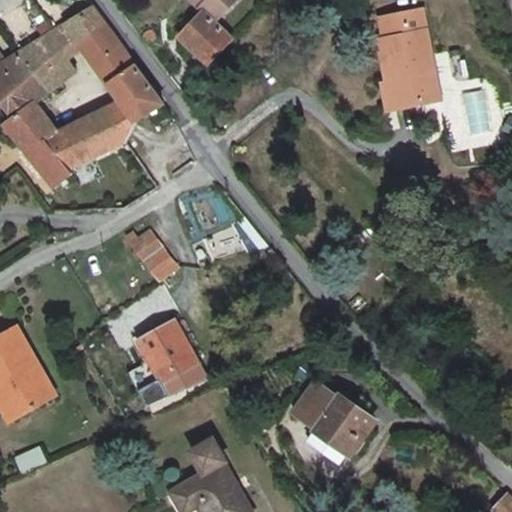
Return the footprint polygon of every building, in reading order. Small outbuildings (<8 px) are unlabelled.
[(209,65),(234,37),(219,23),(240,0),(195,0),(206,10),(180,36),(209,65)] [(81,44),(107,23),(93,4),(23,52),(49,91),(78,69),(67,54),(81,44)] [(391,81),(396,107),(440,98),(421,8),(381,16),(386,37),(380,38),(388,81),(391,81)] [(107,23),(81,44),(91,59),(108,85),(136,63),(107,23)] [(91,59),(81,44),(67,54),(78,69),(91,59)] [(49,91),(23,52),(4,65),(0,59),(0,104),(12,119),(35,102),(49,91)] [(136,63),(108,85),(119,99),(140,120),(148,115),(165,104),(136,63)] [(396,107),(391,81),(388,81),(383,83),(388,108),(396,107)] [(125,144),(140,120),(119,99),(59,132),(49,138),(69,168),(75,165),(125,144)] [(12,119),(5,125),(54,189),(73,175),(72,174),(78,170),(75,165),(69,168),(49,138),(59,132),(35,102),(12,119)] [(143,239),(138,231),(128,238),(160,283),(180,268),(153,232),(143,239)] [(196,362),(172,321),(137,341),(161,382),(196,362)] [(0,334),(0,385),(17,417),(56,395),(43,371),(16,325),(0,334)] [(342,397),(320,381),(297,413),(320,429),(342,397)] [(0,385),(0,417),(4,424),(17,417),(0,385)] [(376,421),(342,397),(320,429),(351,452),(353,453),(376,421)] [(351,452),(320,429),(311,441),(342,464),(351,452)] [(191,511),(202,505),(205,511),(255,511),(257,511),(226,460),(229,459),(215,437),(193,450),(206,472),(175,492),(187,511),(191,511)] [(492,511),(511,511),(511,499),(508,496),(492,511)]
